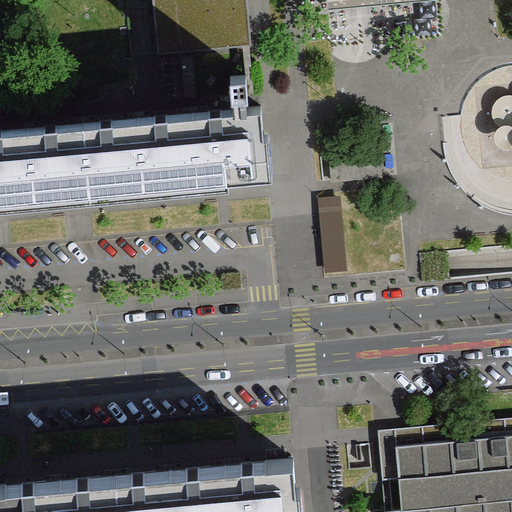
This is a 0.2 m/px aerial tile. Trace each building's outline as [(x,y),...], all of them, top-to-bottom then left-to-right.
[(247,0),(156,0),(161,55),(252,47),(247,0)] [(434,0),(327,0),(329,9),(434,0)] [(245,75),(232,76),(234,96),(247,95),(245,75)] [(511,98),(506,98),(501,102),(496,106),(495,113),(495,119),(498,125),(503,129),(506,130),(509,131),(511,130),(511,98)] [(262,106),(195,112),(201,180),(269,174),(262,106)] [(195,112),(140,117),(146,185),(201,180),(195,112)] [(140,117),(85,122),(91,190),(146,185),(140,117)] [(85,122),(30,127),(36,195),(91,190),(85,122)] [(30,127),(0,130),(0,198),(36,195),(30,127)] [(511,130),(509,131),(506,130),(501,132),(498,137),(498,141),(499,145),(500,149),(504,152),(509,153),(511,152),(511,130)] [(380,159),(330,163),(332,182),(382,178),(380,159)] [(222,275),(223,289),(243,287),(241,273),(222,275)] [(397,445),(511,434),(511,415),(379,428),(380,434),(383,477),(400,475),(397,445)] [(511,434),(397,445),(400,475),(403,511),(502,511),(511,511),(511,434)] [(299,511),(295,454),(0,479),(0,511),(299,511)]
